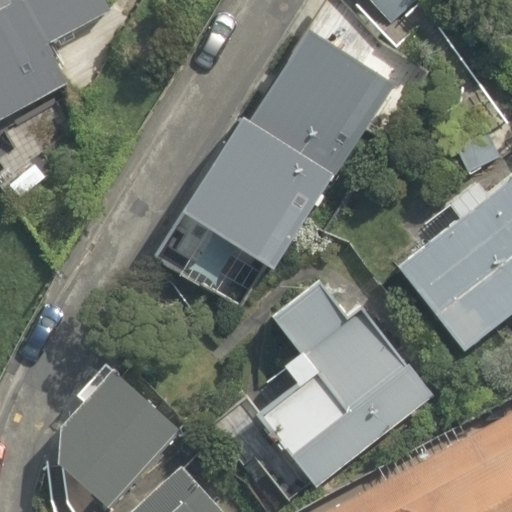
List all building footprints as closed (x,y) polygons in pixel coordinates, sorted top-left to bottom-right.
[(0,0),(0,159),(1,161),(56,131),(44,109),(78,91),(57,52),(118,19),(107,0),(0,0)] [(413,0),(359,0),(389,27),(413,0)] [(399,91),(321,42),(200,236),(278,285),(399,91)] [(464,347),(511,306),(511,180),(401,273),(464,347)] [(300,481),(416,382),(356,312),(348,318),(320,286),(273,327),(293,350),(280,361),(292,375),(244,416),(300,481)] [(131,511),(188,441),(120,387),(48,479),(89,511),(131,511)] [(511,511),(511,426),(333,511),(511,511)] [(223,511),(187,469),(135,511),(223,511)]
